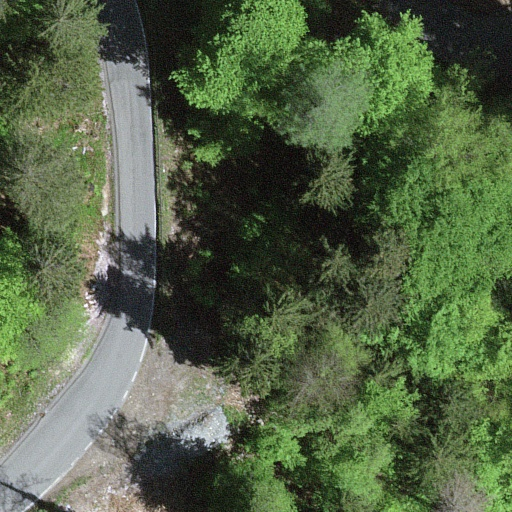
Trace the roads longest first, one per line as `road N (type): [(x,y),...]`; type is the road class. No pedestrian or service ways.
road 1 (unclassified): [(113,0),(129,92),(136,307),(113,367),(0,491)]
road 2 (unclassified): [(511,58),(442,36),(397,0)]
